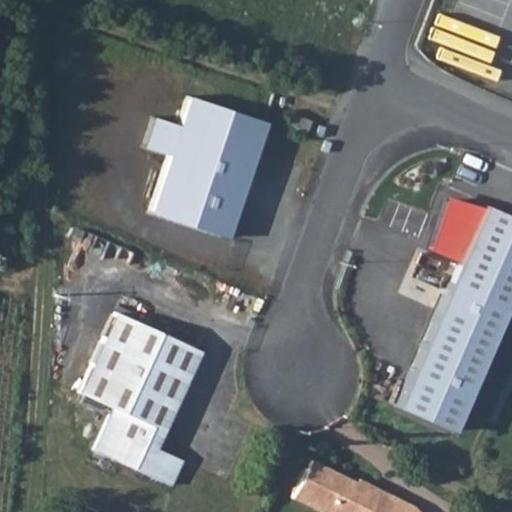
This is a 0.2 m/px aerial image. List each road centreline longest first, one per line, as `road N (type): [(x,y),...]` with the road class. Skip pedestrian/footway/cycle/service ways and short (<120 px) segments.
road 1 (residential): [(377,87),(287,323),(299,378)]
road 2 (residential): [(511,142),(377,87)]
